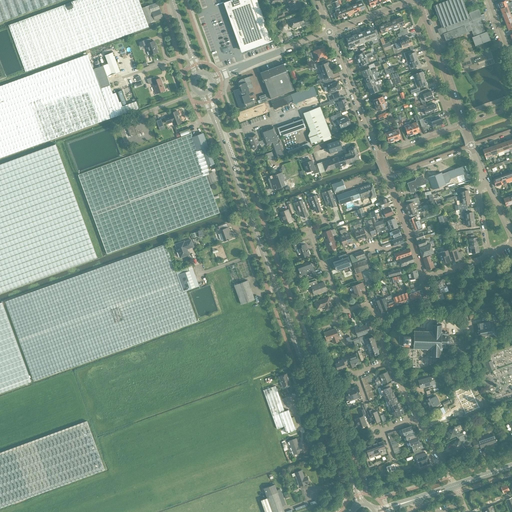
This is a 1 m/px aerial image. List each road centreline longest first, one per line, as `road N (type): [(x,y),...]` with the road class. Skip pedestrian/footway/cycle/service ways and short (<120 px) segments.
road 1 (secondary): [(350,477),(214,116)]
road 2 (residential): [(329,32),(380,156)]
